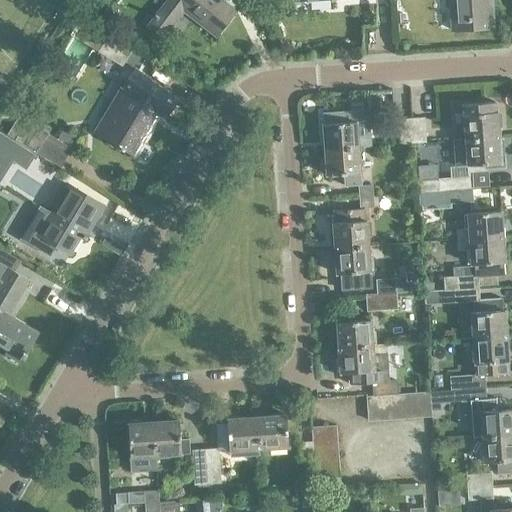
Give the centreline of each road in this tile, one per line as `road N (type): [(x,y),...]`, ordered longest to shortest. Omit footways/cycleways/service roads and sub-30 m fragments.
road 1 (residential): [(93,392),(285,379),(300,369),(285,78)]
road 2 (residential): [(70,380),(238,95),(285,78)]
road 3 (residential): [(285,78),(511,62)]
road 4 (residential): [(0,496),(70,380)]
road 5 (residential): [(99,511),(93,392)]
